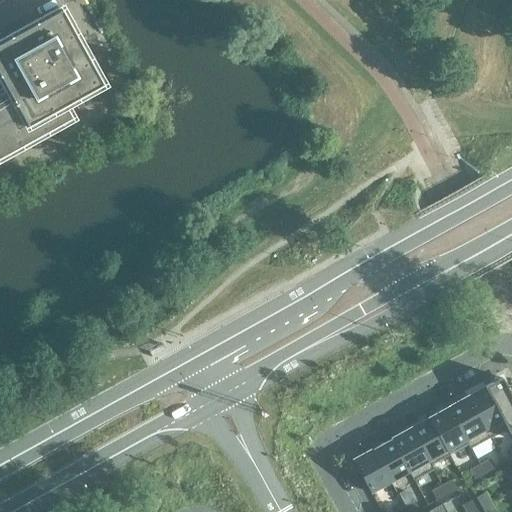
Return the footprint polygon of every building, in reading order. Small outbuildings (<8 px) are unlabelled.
[(0,160),(74,120),(67,107),(105,86),(62,8),(0,42),(0,160)] [(123,120),(126,126),(127,126),(133,123),(133,122),(130,116),(129,116),(123,119),(123,120)] [(495,403),(504,420),(509,428),(507,429),(511,437),(511,397),(509,392),(506,387),(505,385),(504,382),(501,378),(495,382),(493,383),(486,386),(491,396),(495,403)] [(476,414),(485,430),(490,438),(507,429),(509,428),(504,420),(495,403),(491,396),(486,386),(467,397),(476,414)] [(448,407),(466,441),(468,445),(470,449),(471,449),(489,439),(490,438),(485,430),(476,414),(467,397),(448,407)] [(429,418),(447,451),(450,455),(468,445),(466,441),(448,407),(429,418)] [(410,428),(429,462),(431,465),(450,455),(447,451),(429,418),(410,428)] [(392,441),(410,472),(409,473),(413,481),(414,480),(433,470),(434,469),(431,465),(429,462),(410,428),(391,439),(392,441)] [(392,441),(391,439),(372,449),(373,451),(391,482),(409,473),(410,472),(392,441)] [(489,439),(471,449),(477,459),(495,449),(489,439)] [(373,451),(372,449),(352,460),(371,493),(391,482),(373,451)] [(495,468),(490,459),(480,465),(485,474),(495,468)] [(485,474),(480,465),(469,471),(474,480),(485,474)] [(457,489),(452,480),(442,486),(447,495),(457,489)] [(447,495),(442,486),(432,492),(436,500),(447,495)] [(491,503),(485,493),(476,498),(482,508),(491,503)] [(474,511),(477,511),(471,500),(462,505),(466,511),(474,511)] [(406,511),(415,511),(419,510),(415,501),(404,507),(406,511)] [(495,511),(491,503),(482,508),(484,511),(495,511)]
